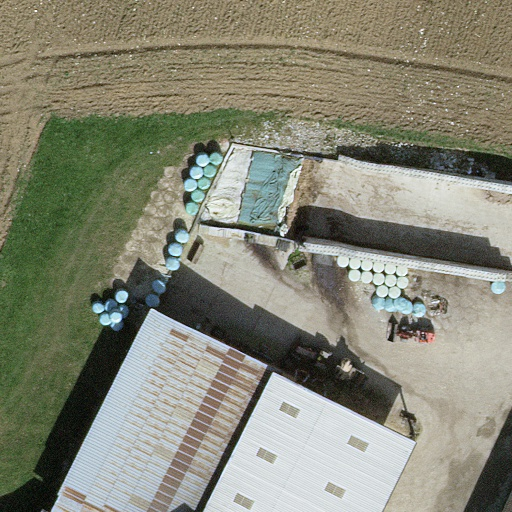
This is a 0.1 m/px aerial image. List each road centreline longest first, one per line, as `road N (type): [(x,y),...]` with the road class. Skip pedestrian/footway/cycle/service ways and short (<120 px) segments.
road 1 (track): [(511,399),(382,356),(248,293),(228,317)]
road 2 (track): [(511,234),(340,205)]
